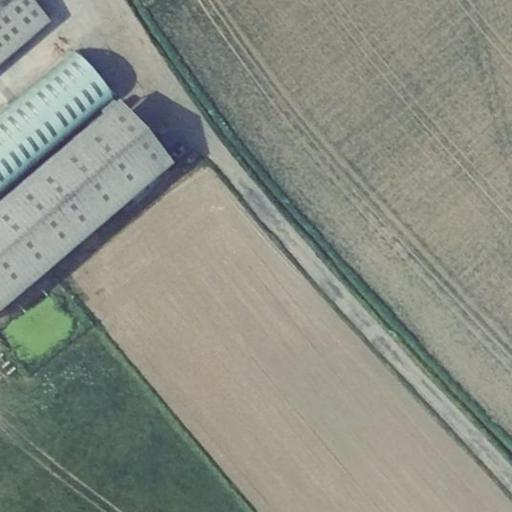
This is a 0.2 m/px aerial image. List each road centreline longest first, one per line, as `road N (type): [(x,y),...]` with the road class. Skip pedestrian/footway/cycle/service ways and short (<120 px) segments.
road 1 (track): [(511,482),(197,126)]
road 2 (residential): [(115,0),(197,126)]
